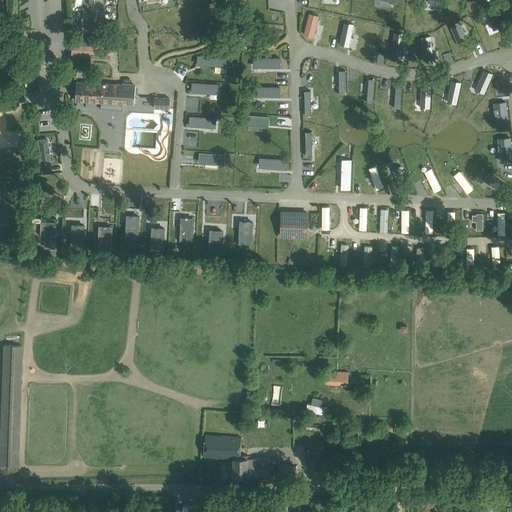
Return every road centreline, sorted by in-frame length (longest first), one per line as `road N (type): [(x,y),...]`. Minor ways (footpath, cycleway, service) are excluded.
road 1 (residential): [(351,489),(0,484)]
road 2 (residential): [(511,490),(351,489)]
road 3 (residential): [(50,0),(62,131)]
